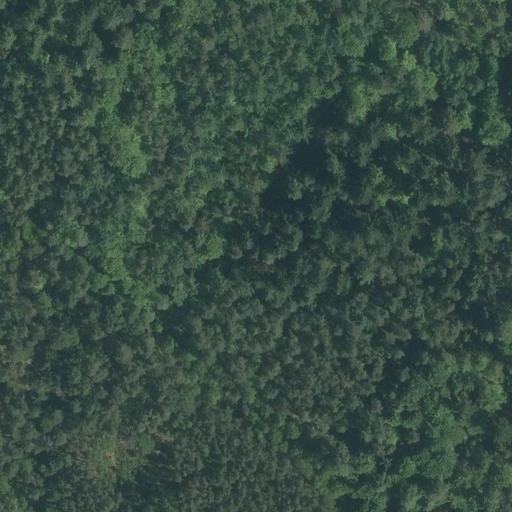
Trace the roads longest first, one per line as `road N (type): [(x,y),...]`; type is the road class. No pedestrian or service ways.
road 1 (track): [(159,307),(403,0)]
road 2 (track): [(159,307),(366,484)]
road 3 (track): [(0,177),(159,307)]
